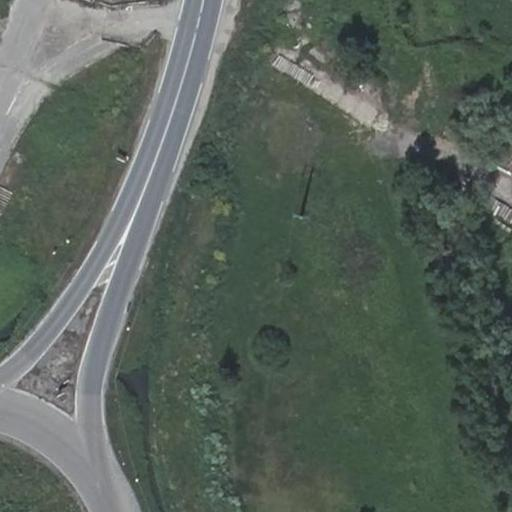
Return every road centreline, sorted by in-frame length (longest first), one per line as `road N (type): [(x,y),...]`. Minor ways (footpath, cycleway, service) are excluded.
road 1 (secondary): [(94,460),(90,387),(138,207)]
road 2 (secondary): [(138,207),(0,388)]
road 3 (secondary): [(138,207),(205,0)]
